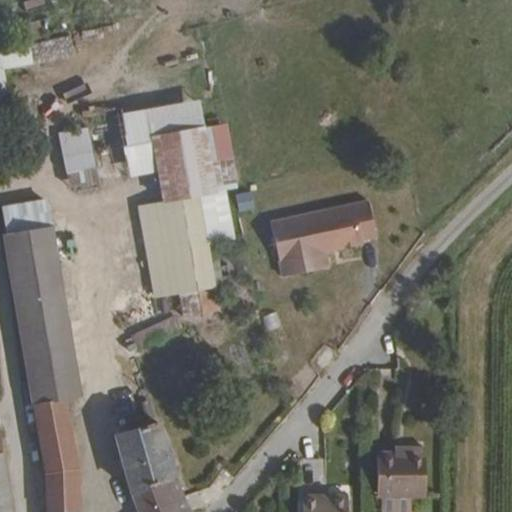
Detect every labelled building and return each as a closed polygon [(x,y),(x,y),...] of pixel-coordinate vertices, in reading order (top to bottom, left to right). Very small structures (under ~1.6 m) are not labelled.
[(41,20),(22,21),(23,39),(42,38),(41,20)] [(0,75),(0,86),(22,82),(20,72),(0,75)] [(217,187),(207,130),(160,138),(164,167),(169,195),(203,189),(204,190),(217,187)] [(164,167),(160,138),(150,139),(154,164),(156,168),(164,167)] [(154,164),(150,139),(72,153),(77,182),(156,168),(154,164)] [(204,190),(203,189),(169,195),(190,314),(223,310),(204,190)] [(252,189),(235,192),(238,208),(254,206),(252,189)] [(190,314),(169,195),(147,199),(167,318),(190,314)] [(287,217),(295,271),(342,262),(339,247),(343,246),(345,242),(354,240),(358,243),(371,240),(374,235),(391,231),(384,196),(287,217)] [(54,217),(51,199),(8,207),(11,223),(54,217)] [(84,388),(54,217),(11,223),(48,440),(51,466),(55,511),(83,511),(84,506),(79,444),(70,391),(84,388)] [(200,511),(188,490),(159,422),(119,435),(147,511),(200,511)] [(0,511),(18,511),(5,429),(0,429),(0,511)] [(434,497),(435,449),(417,449),(417,455),(404,454),(388,454),(388,497),(434,497)] [(360,511),(361,502),(326,501),(326,507),(312,507),(311,511),(360,511)]
